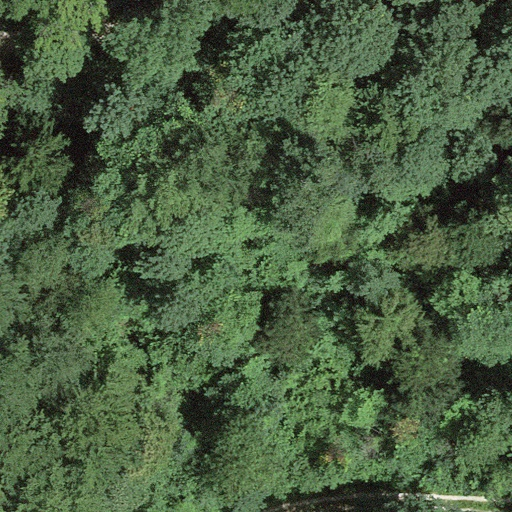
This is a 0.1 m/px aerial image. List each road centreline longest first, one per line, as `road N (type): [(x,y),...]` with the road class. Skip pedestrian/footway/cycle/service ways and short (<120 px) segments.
road 1 (track): [(260,0),(123,37),(0,39)]
road 2 (track): [(511,509),(413,499),(315,501),(286,511)]
